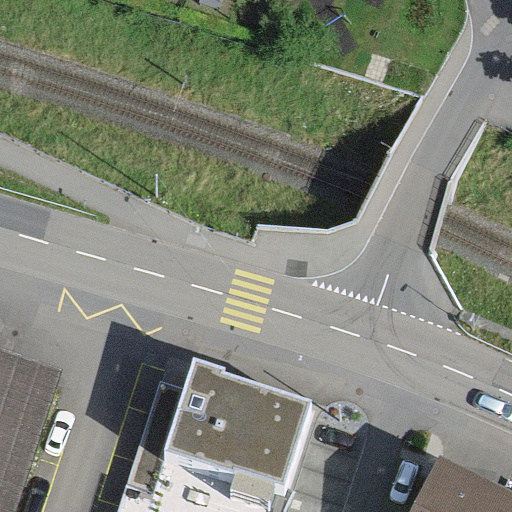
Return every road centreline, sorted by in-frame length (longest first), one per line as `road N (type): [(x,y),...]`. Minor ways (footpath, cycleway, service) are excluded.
road 1 (primary): [(0,230),(351,335)]
road 2 (residential): [(375,271),(458,107),(511,23)]
road 3 (residential): [(425,362),(371,511)]
